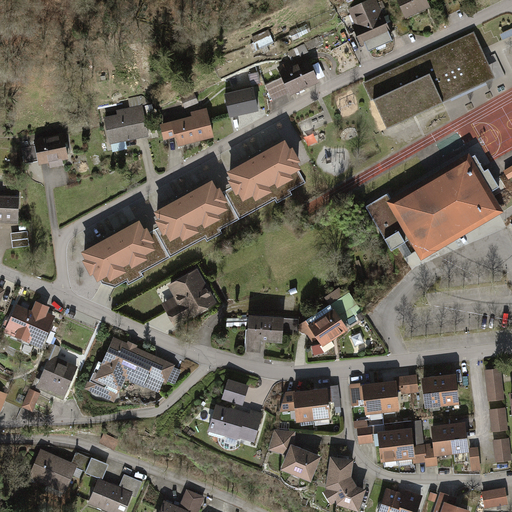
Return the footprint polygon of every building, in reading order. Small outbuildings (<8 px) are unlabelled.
[(390,34),(374,0),(363,0),(342,9),(359,48),(390,34)] [(425,0),(393,0),(402,19),(429,7),(425,0)] [(511,28),(498,35),(501,40),(511,34),(511,28)] [(269,31),(254,39),(260,50),(275,41),(269,31)] [(471,33),(363,83),(385,131),(493,81),(471,33)] [(306,53),(275,65),(287,94),(318,82),(306,53)] [(254,87),(224,93),(230,117),(259,111),(254,87)] [(117,114),(103,117),(109,145),(149,136),(142,104),(116,110),(117,114)] [(215,137),(207,107),(189,112),(190,116),(159,124),(163,141),(176,137),(179,147),(215,137)] [(66,158),(62,135),(30,141),(34,165),(66,158)] [(231,180),(228,181),(236,196),(238,194),(243,202),(252,197),(255,202),(272,192),(270,188),(275,185),(277,189),(294,180),(291,175),(301,170),(297,164),(300,162),(292,148),(290,149),(285,140),(227,173),(231,180)] [(504,213),(467,154),(387,204),(423,263),(504,213)] [(158,220),(155,221),(163,236),(165,234),(170,242),(180,237),(182,242),(199,232),(197,228),(202,225),(204,229),(221,220),(218,215),(228,210),(225,203),(227,202),(219,187),(217,189),(212,180),(154,213),(158,220)] [(16,197),(0,196),(0,223),(16,224),(16,197)] [(85,260),(82,261),(90,276),(93,274),(97,282),(107,277),(110,282),(126,272),(124,268),(129,265),(131,269),(148,260),(146,255),(155,250),(152,244),(155,242),(147,228),(144,229),(139,220),(81,253),(85,260)] [(26,231),(8,234),(10,249),(28,247),(26,231)] [(386,239),(391,252),(406,246),(401,234),(386,239)] [(214,304),(194,270),(164,287),(170,297),(159,304),(170,324),(182,318),(184,321),(214,304)] [(340,289),(326,299),(330,304),(344,295),(340,289)] [(13,306),(0,335),(37,352),(53,317),(45,313),(47,308),(34,302),(29,313),(13,306)] [(324,347),(334,340),(354,328),(342,310),(309,332),(320,349),(324,347)] [(281,319),(244,317),(243,353),(258,353),(258,343),(280,344),(281,319)] [(361,332),(352,337),(356,346),(365,342),(361,332)] [(159,384),(164,386),(165,384),(171,386),(178,371),(172,369),(173,367),(133,349),(134,347),(124,343),(123,345),(108,339),(97,364),(93,362),(81,391),(112,404),(122,380),(155,395),(159,384)] [(52,399),(60,402),(76,367),(54,358),(59,348),(53,346),(32,393),(38,395),(51,401),(52,399)] [(499,370),(483,371),(485,402),(502,401),(499,370)] [(416,395),(414,376),(394,379),(395,397),(416,395)] [(439,409),(456,407),(452,377),(435,379),(439,409)] [(422,411),(439,409),(435,379),(418,381),(422,411)] [(246,387),(225,380),(219,401),(239,407),(246,387)] [(379,415),(396,413),(393,383),(376,385),(379,415)] [(358,384),(346,386),(349,407),(361,406),(359,387),(358,384)] [(362,417),(379,415),(376,385),(359,387),(361,406),(362,417)] [(335,386),(312,389),(313,392),(324,391),(326,405),(331,404),(331,409),(337,408),(335,386)] [(19,408),(31,413),(38,395),(32,393),(27,391),(19,408)] [(311,422),(327,420),(326,405),(324,391),(313,392),(307,393),(311,422)] [(290,393),(282,394),(276,414),(292,412),(290,395),(290,393)] [(294,424),(311,422),(307,393),(290,395),(292,412),(294,424)] [(252,445),(261,413),(249,410),(248,415),(215,406),(207,433),(252,445)] [(504,408),(488,409),(490,434),(506,432),(504,408)] [(365,428),(364,421),(351,423),(352,430),(354,429),(365,428)] [(449,457),(466,455),(466,450),(463,425),(446,427),(449,457)] [(434,459),(449,457),(446,427),(429,429),(431,445),(432,459),(434,459)] [(356,445),(370,444),(368,428),(365,428),(354,429),(356,445)] [(293,433),(271,431),(265,451),(283,457),(277,473),(308,485),(318,459),(292,448),(293,433)] [(410,461),(412,460),(410,447),(408,431),(391,433),(395,462),(410,461)] [(378,464),(395,462),(391,433),(374,435),(378,464)] [(102,434),(97,444),(112,451),(116,441),(102,434)] [(510,464),(507,439),(491,441),(494,466),(510,464)] [(424,469),(435,468),(434,459),(432,459),(431,445),(422,446),(423,458),(422,458),(423,464),(424,469)] [(410,461),(411,465),(423,464),(422,458),(423,458),(422,446),(410,447),(412,460),(410,461)] [(478,472),(475,449),(466,450),(466,455),(468,473),(478,472)] [(70,463),(40,450),(26,481),(64,495),(75,479),(71,477),(75,465),(70,463)] [(74,452),(70,463),(75,465),(71,477),(75,479),(78,479),(81,473),(83,473),(89,458),(74,452)] [(100,482),(107,465),(89,458),(83,473),(82,474),(96,480),(100,482)] [(351,462),(327,458),(323,490),(324,491),(319,494),(328,508),(333,505),(333,507),(348,511),(356,511),(363,492),(355,489),(349,479),(351,462)] [(140,483),(122,476),(117,488),(131,494),(130,498),(133,499),(140,483)] [(96,480),(85,506),(99,511),(123,511),(130,498),(131,494),(117,488),(110,485),(109,486),(100,482),(96,480)] [(502,489),(478,494),(481,510),(505,506),(502,489)] [(183,490),(175,508),(184,511),(196,511),(203,498),(183,490)] [(401,496),(383,490),(376,511),(416,511),(421,496),(403,490),(401,496)] [(435,496),(428,493),(425,501),(432,504),(435,496)] [(455,500),(437,494),(431,511),(465,511),(453,508),(455,500)] [(160,502),(156,511),(184,511),(175,508),(160,502)]
